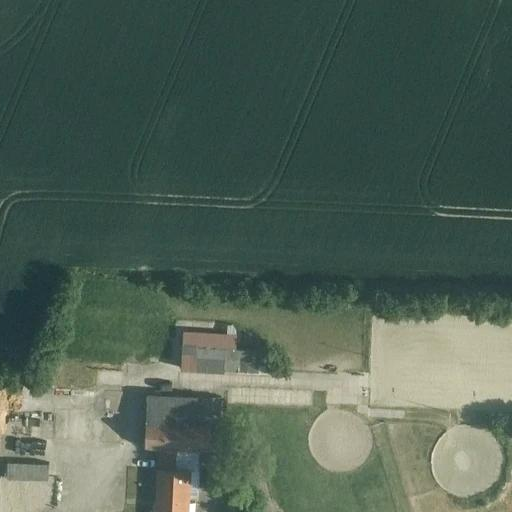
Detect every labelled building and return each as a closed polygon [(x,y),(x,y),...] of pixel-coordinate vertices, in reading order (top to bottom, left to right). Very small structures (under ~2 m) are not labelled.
[(256,369),(258,349),(237,348),(237,347),(193,345),(193,343),(181,342),(179,366),(225,369),(225,367),(256,369)] [(120,444),(122,392),(5,386),(2,438),(120,444)] [(194,396),(192,418),(180,417),(181,412),(163,411),(162,417),(146,416),(144,445),(208,450),(209,397),(194,396)] [(219,467),(219,455),(198,454),(198,466),(219,467)] [(47,479),(47,461),(21,460),(21,462),(6,462),(6,479),(47,479)] [(186,511),(188,470),(156,468),(155,498),(153,498),(152,511),(186,511)]
